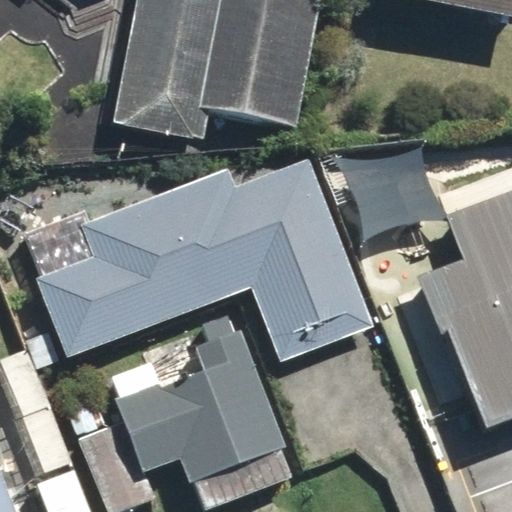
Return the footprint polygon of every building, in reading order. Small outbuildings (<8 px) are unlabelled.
[(134,0),(109,138),(198,154),(204,120),(292,136),(313,0),(134,0)] [(511,0),(381,0),(380,15),(511,31),(511,0)] [(28,286),(47,334),(61,369),(246,296),(276,373),(370,337),(302,166),(232,194),(225,175),(73,235),(81,257),(84,264),(28,286)] [(511,208),(450,231),(465,275),(431,287),(484,435),(511,424),(511,208)] [(218,511),(293,483),(254,382),(237,338),(229,342),(221,323),(197,333),(204,351),(190,356),(198,379),(156,395),(146,369),(105,385),(114,407),(106,410),(115,431),(76,446),(101,511),(137,511),(146,509),(136,484),(176,468),(193,511),(218,511)] [(0,363),(0,405),(9,429),(49,414),(26,353),(0,363)] [(70,469),(49,414),(9,429),(31,485),(70,469)]
